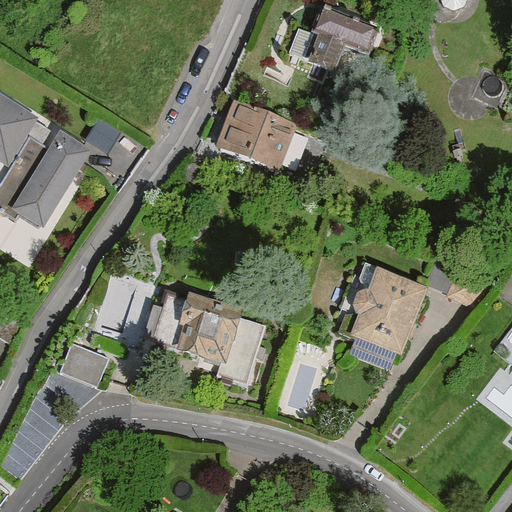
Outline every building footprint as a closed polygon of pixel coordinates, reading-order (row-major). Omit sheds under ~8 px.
[(379,33),(318,9),(308,33),(298,29),(288,55),(334,73),(343,50),(368,60),(379,33)] [(0,102),(0,158),(15,168),(0,191),(0,213),(17,225),(21,219),(42,233),(89,157),(0,102)] [(293,125),(231,103),(214,152),(275,174),(293,125)] [(113,149),(121,131),(101,122),(93,140),(113,149)] [(489,288),(457,273),(444,302),(476,316),(489,288)] [(397,359),(423,293),(373,276),(365,293),(353,297),(348,308),(355,317),(348,341),(397,359)] [(246,391),(263,331),(237,323),(235,332),(153,309),(142,347),(217,369),(213,382),(246,391)] [(69,345),(58,373),(96,388),(107,359),(69,345)]
